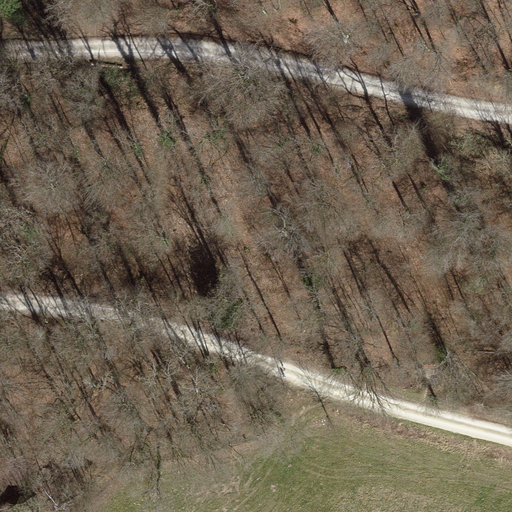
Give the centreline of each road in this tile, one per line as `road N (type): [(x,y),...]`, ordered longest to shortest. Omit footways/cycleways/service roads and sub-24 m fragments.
road 1 (track): [(0,295),(84,302),(511,437)]
road 2 (track): [(511,113),(306,73),(203,43),(0,55)]
